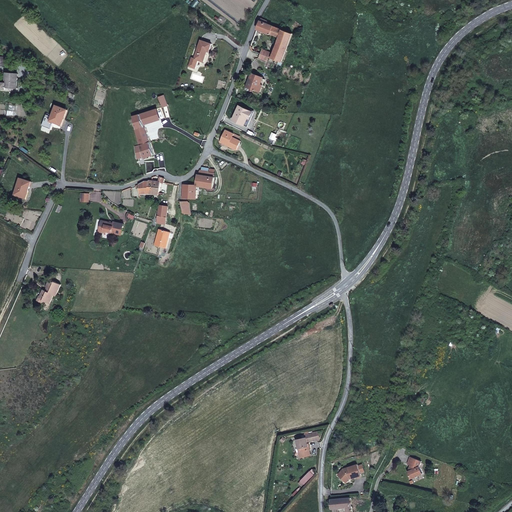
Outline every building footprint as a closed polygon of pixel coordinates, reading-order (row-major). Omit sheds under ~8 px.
[(287,31),(279,28),(267,24),(268,21),(262,19),(257,31),(268,35),(278,38),(276,45),(288,49),(293,34),(287,31)] [(211,44),(201,40),(194,58),(192,57),(189,66),(194,68),(197,60),(203,61),(205,56),(207,51),(209,51),(211,44)] [(271,59),(282,63),(288,49),(276,45),(273,54),(271,59)] [(260,55),(271,59),(273,54),(262,50),(260,55)] [(4,70),(3,82),(16,83),(17,71),(4,70)] [(259,84),(261,78),(262,77),(258,75),(250,73),(249,73),(248,74),(249,74),(244,87),(250,89),(255,91),(257,84),(259,84)] [(260,93),(264,79),(261,78),(259,84),(257,84),(255,91),(260,93)] [(169,113),(166,104),(160,105),(162,115),(169,113)] [(48,120),(60,122),(62,119),(64,108),(51,105),(48,120)] [(157,116),(154,105),(128,113),(137,142),(131,144),(133,155),(133,157),(151,152),(148,143),(145,133),(141,121),(157,116)] [(253,112),(239,105),(236,112),(233,119),(244,124),(247,117),(250,118),(253,112)] [(232,130),(223,126),(221,131),(219,136),(227,140),(226,142),(235,146),(239,138),(230,134),(232,130)] [(151,131),(145,133),(148,143),(154,141),(151,131)] [(209,172),(200,170),(197,177),(197,185),(184,183),(182,196),(196,198),(196,195),(199,195),(199,192),(197,192),(197,188),(208,189),(207,193),(213,194),(216,173),(215,173),(215,170),(210,169),(209,172)] [(20,174),(14,188),(25,192),(31,179),(20,174)] [(160,181),(153,180),(145,180),(139,183),(140,195),(160,195),(161,183),(166,183),(166,179),(160,178),(160,181)] [(82,192),(80,201),(88,202),(89,194),(82,192)] [(189,202),(180,201),(183,213),(193,215),(189,202)] [(162,204),(154,204),(154,206),(153,206),(152,221),(161,222),(162,204)] [(109,224),(95,221),(93,232),(101,234),(101,231),(116,234),(118,225),(109,222),(109,224)] [(150,242),(157,245),(160,229),(155,227),(150,242)] [(36,293),(34,299),(39,301),(40,300),(45,301),(49,292),(51,293),(56,281),(45,277),(42,284),(44,285),(43,289),(40,288),(37,294),(36,293)] [(295,437),(297,446),(299,446),(301,450),(298,451),(300,456),(311,453),(310,449),(308,445),(307,444),(306,441),(319,437),(317,429),(303,433),(304,435),(295,437)] [(409,469),(406,470),(409,477),(422,472),(418,465),(420,459),(410,455),(407,462),(409,463),(411,464),(409,469)] [(337,471),(335,473),(342,480),(346,475),(349,474),(350,477),(358,473),(354,462),(340,467),(341,470),(337,471)] [(317,473),(313,469),(299,484),(303,487),(317,473)] [(345,510),(352,509),(349,496),(328,498),(329,507),(337,506),(344,505),(345,510)]
